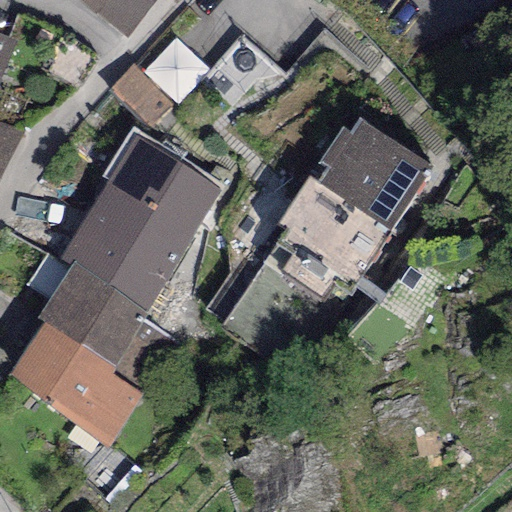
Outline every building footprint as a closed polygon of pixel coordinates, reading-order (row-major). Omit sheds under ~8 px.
[(110,0),(70,0),(95,19),(110,0)] [(157,0),(110,0),(95,19),(125,42),(157,0)] [(242,43),(182,107),(220,143),(281,79),(242,43)] [(0,88),(14,51),(0,45),(0,88)] [(180,108),(208,73),(176,47),(148,83),(180,108)] [(134,70),(110,93),(149,132),(172,109),(134,70)] [(433,177),(357,126),(349,140),(342,136),(268,250),(291,262),(279,278),(323,304),(332,290),(349,302),(433,177)] [(0,181),(23,137),(0,128),(0,181)] [(219,195),(134,144),(61,266),(72,272),(146,317),(219,195)] [(36,328),(43,333),(8,387),(108,452),(142,400),(108,379),(146,317),(72,272),(36,328)]
